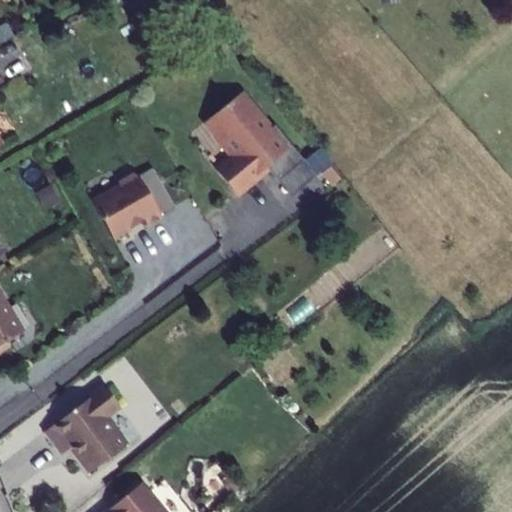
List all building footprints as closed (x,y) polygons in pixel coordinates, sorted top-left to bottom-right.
[(272,126),(244,90),(212,116),(227,135),(223,138),(235,153),(219,166),(238,191),(263,171),(262,170),(269,164),(280,178),(306,158),(277,122),(272,126)] [(0,145),(13,139),(0,115),(0,145)] [(319,173),(306,158),(280,178),(293,194),(319,173)] [(185,202),(161,160),(145,169),(169,211),(185,202)] [(169,211),(145,169),(143,170),(139,169),(129,175),(128,179),(99,195),(120,232),(137,222),(138,218),(148,213),(152,214),(155,219),(169,211)] [(0,341),(30,324),(0,274),(0,341)] [(98,389),(36,433),(53,456),(63,449),(81,475),(119,448),(98,418),(112,408),(98,389)] [(188,511),(155,469),(103,510),(104,511),(188,511)]
